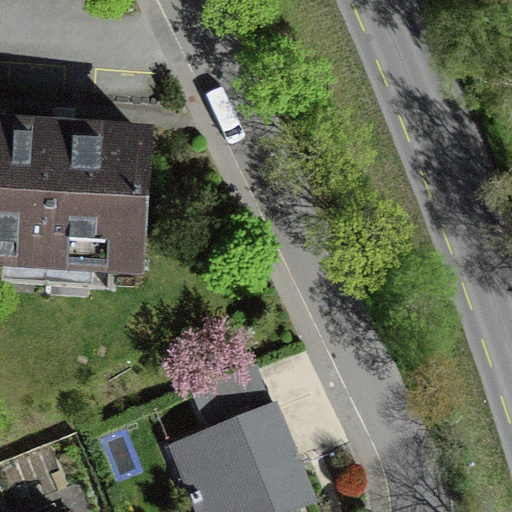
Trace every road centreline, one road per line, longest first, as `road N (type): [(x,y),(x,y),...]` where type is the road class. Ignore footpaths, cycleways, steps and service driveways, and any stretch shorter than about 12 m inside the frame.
road 1 (residential): [(420,511),(419,495),(170,0)]
road 2 (primary): [(377,0),(461,209),(511,367)]
